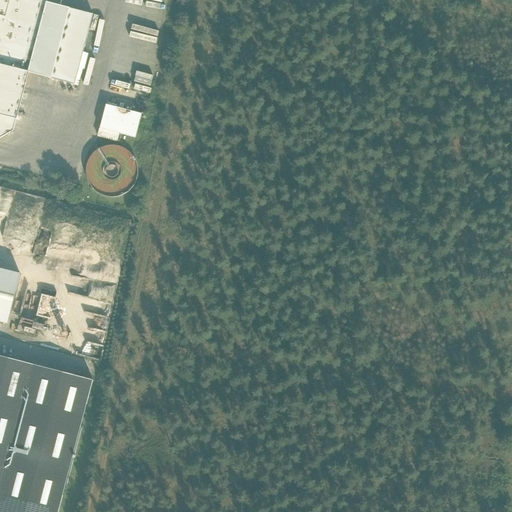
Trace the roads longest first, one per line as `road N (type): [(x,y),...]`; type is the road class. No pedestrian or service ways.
road 1 (track): [(89,511),(199,0)]
road 2 (track): [(127,338),(511,397)]
